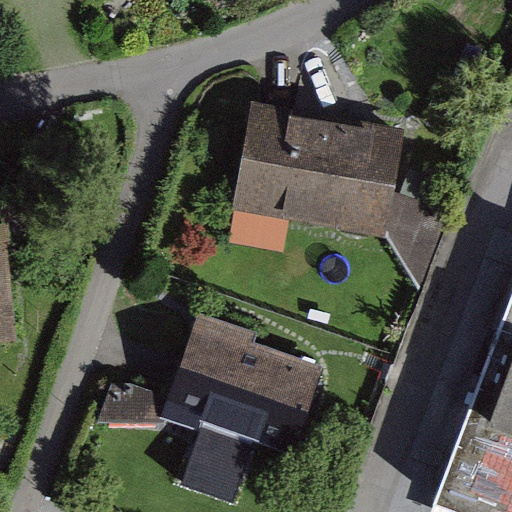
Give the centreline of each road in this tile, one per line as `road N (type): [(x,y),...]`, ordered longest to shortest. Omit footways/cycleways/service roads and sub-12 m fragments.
road 1 (residential): [(31,511),(185,63)]
road 2 (residential): [(0,99),(185,63)]
road 3 (residential): [(185,63),(276,35),(347,0)]
